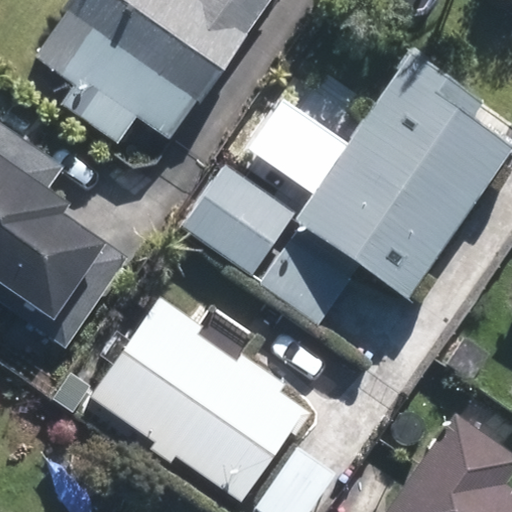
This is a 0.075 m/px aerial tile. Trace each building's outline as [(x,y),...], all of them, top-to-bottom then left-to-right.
[(161,133),(255,0),(52,0),(57,4),(26,49),(66,78),(37,117),(95,158),(129,110),(161,133)] [(413,300),(511,154),(511,144),(475,119),(488,100),(413,48),(296,219),(413,300)] [(0,284),(52,320),(109,239),(47,196),(65,170),(0,125),(0,284)] [(172,222),(243,269),(287,205),(216,158),(172,222)] [(351,277),(290,237),(258,284),(319,324),(351,277)] [(80,389),(234,493),(296,403),(271,386),(279,375),(150,287),(80,389)] [(511,476),(511,453),(455,415),(388,511),(511,511),(511,487),(507,484),(511,476)] [(290,438),(247,503),(260,511),(299,511),(331,466),(290,438)]
